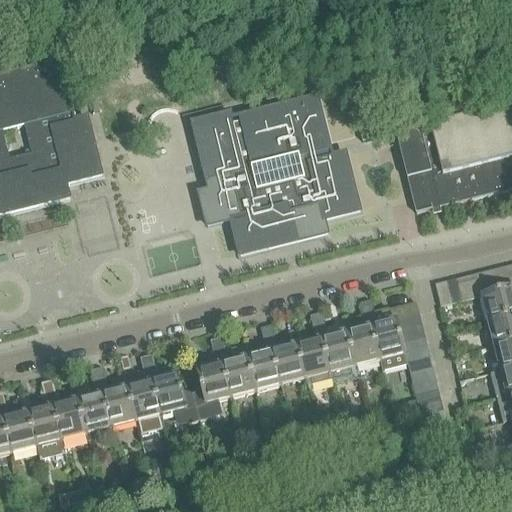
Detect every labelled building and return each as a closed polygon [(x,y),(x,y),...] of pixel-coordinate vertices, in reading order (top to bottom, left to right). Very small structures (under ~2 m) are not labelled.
[(69,201),(67,195),(66,190),(106,179),(90,117),(76,121),(61,62),(48,65),(49,68),(45,69),(45,66),(0,77),(0,218),(39,209),(69,201)] [(290,90),(275,94),(277,101),(292,97),(290,90)] [(358,95),(351,97),(357,119),(364,117),(358,95)] [(237,113),(240,125),(232,127),(232,123),(230,115),(190,125),(205,185),(208,184),(210,193),(199,196),(207,230),(229,225),(239,262),(329,239),(328,237),(325,226),(363,216),(347,154),(334,157),(319,98),(306,102),(307,104),(303,105),(303,102),(241,118),(240,113),(237,113)] [(399,142),(399,147),(417,217),(433,213),(432,209),(439,207),(440,211),(459,206),(511,192),(511,109),(431,130),(433,138),(423,141),(421,136),(420,135),(415,132),(414,132),(409,132),(408,132),(403,135),(402,136),(399,140),(399,142)] [(375,142),(369,121),(357,124),(362,145),(375,142)] [(511,273),(511,269),(500,272),(506,294),(511,292),(511,273)] [(500,272),(489,274),(495,297),(506,294),(500,272)] [(489,274),(478,277),(484,299),(495,297),(489,274)] [(482,300),(484,299),(478,277),(468,280),(473,302),(482,300)] [(468,280),(457,282),(463,305),(473,302),(468,280)] [(457,282),(446,285),(452,308),(463,305),(457,282)] [(446,285),(435,288),(441,310),(452,308),(446,285)] [(484,299),(482,300),(488,325),(511,319),(511,292),(506,294),(495,297),(484,299)] [(360,307),(366,331),(351,334),(347,335),(356,370),(381,364),(372,329),(377,328),(371,304),(360,307)] [(416,306),(389,313),(392,324),(398,323),(419,318),(416,306)] [(322,316),(310,319),(316,343),(302,347),(298,348),(306,383),(307,383),(309,393),(334,387),(322,342),(328,340),(322,316)] [(419,318),(398,323),(400,334),(422,328),(419,318)] [(511,319),(488,325),(494,350),(511,345),(511,319)] [(339,325),(342,337),(328,340),(322,342),(334,387),(359,380),(356,370),(347,335),(351,334),(348,322),(339,325)] [(377,328),(372,329),(381,364),(406,358),(406,355),(403,345),(400,334),(398,323),(392,324),(377,328)] [(422,328),(400,334),(403,345),(425,339),(422,328)] [(272,329),(261,332),(266,350),(255,354),(256,354),(251,355),(252,359),(248,360),(257,395),(282,389),(273,354),(278,353),(272,329)] [(278,353),(273,354),(282,389),(306,383),(298,348),(302,347),(299,335),(290,337),(293,349),(278,353)] [(425,339),(403,345),(406,355),(427,350),(425,339)] [(204,365),(206,364),(205,363),(195,372),(196,373),(197,372),(198,373),(197,373),(202,390),(194,397),(200,424),(211,421),(219,408),(218,405),(232,402),(223,367),(228,365),(222,341),(211,344),(217,368),(209,370),(204,365)] [(511,345),(494,350),(501,375),(511,372),(511,345)] [(240,350),(243,362),(228,365),(223,367),(232,402),(257,395),(248,360),(252,359),(251,355),(249,347),(240,350)] [(406,355),(406,358),(408,366),(430,361),(427,350),(406,355)] [(167,372),(167,373),(169,374),(166,381),(158,383),(152,359),(141,362),(147,386),(153,384),(162,419),(175,416),(176,419),(189,427),(200,424),(194,397),(193,398),(183,395),(178,378),(178,376),(180,377),(180,376),(167,372)] [(430,361),(408,366),(411,377),(433,371),(430,361)] [(103,371),(91,374),(97,398),(103,397),(112,432),(137,425),(128,390),(123,392),(109,395),(103,371)] [(433,371),(411,377),(413,388),(436,382),(433,371)] [(511,372),(501,375),(491,377),(497,402),(511,398),(511,372)] [(153,384),(147,386),(132,389),(129,377),(120,380),(123,392),(128,390),(137,425),(140,439),(166,433),(162,419),(153,384)] [(436,382),(413,388),(416,399),(438,393),(436,382)] [(78,403),(74,404),(59,408),(53,384),(42,387),(48,411),(54,409),(62,444),(87,438),(78,403)] [(103,397),(97,398),(83,402),(80,390),(71,392),(74,404),(78,403),(87,438),(112,432),(103,397)] [(438,393),(416,399),(417,403),(419,409),(441,404),(438,393)] [(3,396),(0,397),(0,422),(4,422),(13,457),(37,450),(29,416),(24,417),(9,420),(3,396)] [(511,398),(497,402),(503,427),(511,424),(511,398)] [(30,402),(21,405),(24,417),(29,416),(37,450),(62,444),(54,409),(48,411),(33,414),(30,402)] [(417,403),(393,409),(397,427),(421,420),(419,409),(417,403)] [(441,404),(419,409),(421,420),(444,415),(441,404)] [(0,459),(13,457),(4,422),(0,422),(0,459)]
